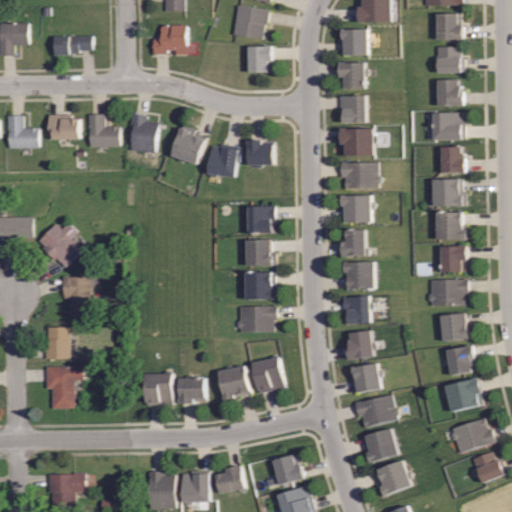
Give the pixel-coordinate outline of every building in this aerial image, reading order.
[(186,0),(186,10),(166,10),(166,0),(186,0)] [(362,21),(362,5),(366,5),(365,0),(393,0),(393,20),(362,21)] [(233,33),(238,4),(269,9),(266,24),(264,24),(262,37),(233,33)] [(463,38),(438,38),(438,12),(461,12),(461,24),(463,24),(463,38)] [(1,54),(1,21),(29,21),(30,43),(16,43),(16,53),(1,54)] [(188,52),(176,52),(176,49),(168,49),(168,53),(154,53),(154,38),(158,38),(158,33),(162,33),(162,24),(188,24),(188,52)] [(371,28),(371,54),(348,54),(348,38),(345,38),(345,28),(371,28)] [(71,55),(56,55),(56,36),(70,36),(70,35),(92,35),(92,48),(79,48),(79,51),(71,51),(71,55)] [(462,56),(466,56),(466,71),(438,71),(438,56),(439,56),(439,45),(462,44),(462,56)] [(247,51),(247,48),(250,46),(275,45),(275,59),(272,59),(272,70),(252,70),(252,53),(247,51)] [(367,61),(367,86),(345,86),(345,75),(342,75),(342,61),(367,61)] [(441,104),(441,98),(438,96),(438,92),(441,90),(441,79),(460,79),(460,86),(465,86),(465,104),(441,104)] [(366,94),(368,94),(368,121),(344,121),(344,112),(342,112),(342,95),(366,94)] [(463,111),(463,123),(465,123),(465,137),(437,138),(436,121),(433,118),(433,113),(435,111),(463,111)] [(10,146),(10,114),(24,113),(25,126),(40,126),(40,146),(10,146)] [(91,145),(91,113),(106,113),(106,126),(121,125),(121,145),(91,145)] [(148,116),(148,121),(160,122),(155,158),(143,156),(144,150),(132,149),(135,128),(132,127),(134,113),(149,115),(148,116)] [(80,137),(54,137),(54,136),(49,136),(49,114),(72,114),(72,116),(80,116),(80,137)] [(208,137),(198,164),(173,154),(184,125),(196,129),(195,132),(208,137)] [(376,128),(377,154),(348,155),(348,143),(344,143),(344,128),(376,128)] [(277,163),(250,164),(250,138),(266,138),(266,143),(277,143),(277,163)] [(210,172),(214,144),(225,146),(225,143),(241,145),(236,175),(210,172)] [(442,146),(461,146),(461,153),(464,153),(464,157),(465,157),(465,171),(442,171),(442,146)] [(378,175),(381,176),(381,181),(378,183),(378,187),(344,187),(344,175),(341,175),(341,161),(378,161),(378,175)] [(462,178),(463,190),(467,190),(467,204),(436,204),(436,198),(433,196),(433,192),(435,191),(437,191),(437,178),(462,178)] [(345,194),(374,194),(374,221),(345,221),(345,194)] [(276,233),(251,233),(251,206),(277,206),(277,221),(276,221),(276,233)] [(440,238),(439,212),(464,212),(464,229),(468,229),(468,238),(440,238)] [(0,244),(0,215),(35,215),(35,238),(20,238),(20,244),(0,244)] [(67,267),(58,257),(56,259),(43,247),(45,245),(40,239),(57,222),(62,227),(69,221),(79,231),(72,238),(84,249),(67,267)] [(368,229),(368,254),(346,254),(346,240),(350,240),(351,228),(368,229)] [(278,251),(278,265),(250,265),(250,239),(274,239),(274,251),(278,251)] [(441,256),(441,252),(444,250),(444,245),(470,245),(470,258),(466,258),(466,270),(445,270),(445,258),(443,258),(441,256)] [(378,261),(378,288),(348,288),(348,274),(345,275),(345,262),(378,261)] [(249,298),(249,292),(246,290),(245,285),(247,283),(249,283),(248,272),(275,271),(275,288),(278,288),(279,297),(249,298)] [(70,315),(70,297),(65,297),(64,275),(70,274),(70,275),(90,274),(92,314),(70,315)] [(467,303),(434,304),(434,280),(470,279),(471,293),(467,293),(467,303)] [(370,300),(372,300),(374,302),(374,306),(372,307),(370,307),(371,321),(348,322),(347,295),(370,294),(370,300)] [(275,330),(242,331),(241,305),(278,304),(278,319),(275,319),(275,330)] [(442,341),(439,316),(464,313),(466,325),(470,324),(472,337),(442,341)] [(47,358),(46,338),(49,338),(48,326),(71,325),(72,357),(47,358)] [(378,355),(352,358),(350,345),(352,344),(352,339),(355,339),(354,333),(375,330),(378,355)] [(476,370),(455,374),(451,349),(476,345),(478,358),(474,359),(476,370)] [(255,363),(272,359),(274,355),(277,354),(280,356),(287,386),(262,392),(255,363)] [(380,362),(385,388),(361,392),(358,378),(354,379),(352,368),(380,362)] [(86,375),(86,379),(75,379),(76,407),(53,407),(53,387),(48,387),(47,364),(86,364),(86,375)] [(221,370),(248,364),(253,391),(236,395),(237,397),(228,399),(221,370)] [(148,373),(173,373),(174,403),(148,404),(148,373)] [(196,403),(183,403),(182,378),(207,377),(208,400),(195,401),(196,403)] [(448,384),(479,377),(482,391),(479,392),(481,403),(454,410),(448,384)] [(394,394),(400,419),(368,426),(365,414),(361,415),(358,402),(394,394)] [(492,428),(495,441),(461,451),(457,438),(455,438),(454,437),(452,433),(453,431),(455,431),(453,427),(485,417),(488,429),(492,428)] [(399,453),(371,461),(368,452),(371,451),(366,434),(392,427),(399,453)] [(506,473),(485,480),(477,457),(494,451),(497,460),(502,459),(506,473)] [(283,483),(282,478),(280,479),(277,478),(276,473),(278,471),(279,470),(276,459),(296,454),(299,465),(305,463),(308,477),(283,483)] [(388,494),(384,495),(379,482),(383,480),(379,469),(407,458),(416,483),(388,494)] [(248,488),(222,493),(219,474),(229,472),(229,469),(245,466),(248,488)] [(165,471),(165,474),(178,474),(178,508),(152,508),(152,471),(165,471)] [(213,471),(213,501),(185,501),(185,473),(198,473),(198,471),(213,471)] [(77,489),(77,507),(53,508),(53,491),(50,491),(50,473),(87,473),(88,489),(77,489)] [(319,509),(310,511),(287,511),(282,494),(310,484),(319,509)]
